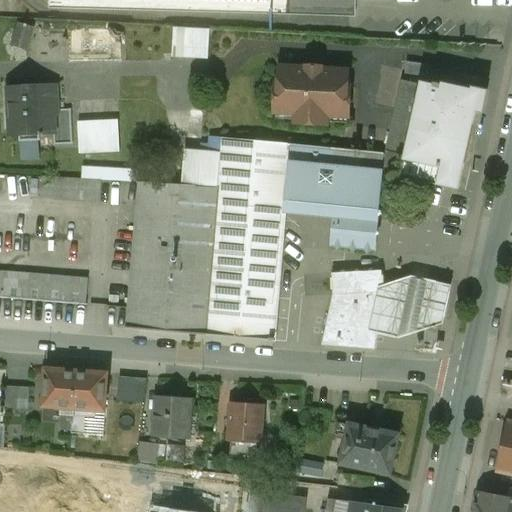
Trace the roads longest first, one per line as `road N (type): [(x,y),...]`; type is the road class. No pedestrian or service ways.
road 1 (residential): [(0,338),(469,381)]
road 2 (secondary): [(511,173),(469,381)]
road 3 (secondary): [(469,381),(440,511)]
